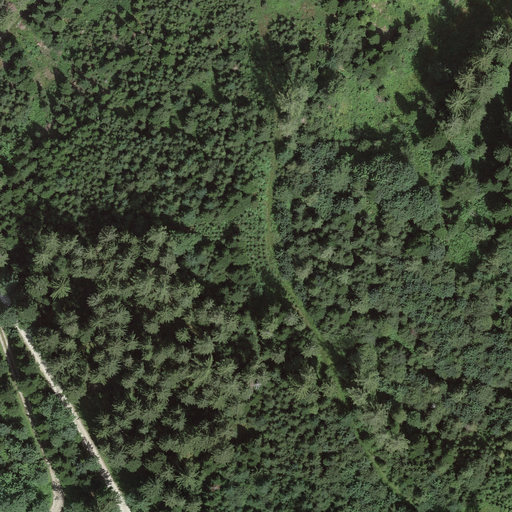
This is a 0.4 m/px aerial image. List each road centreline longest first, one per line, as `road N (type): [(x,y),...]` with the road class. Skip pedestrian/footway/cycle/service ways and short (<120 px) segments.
road 1 (track): [(276,146),(270,251),(314,317),(374,467),(421,511)]
road 2 (track): [(0,291),(125,511)]
road 3 (track): [(54,511),(56,481),(0,329)]
